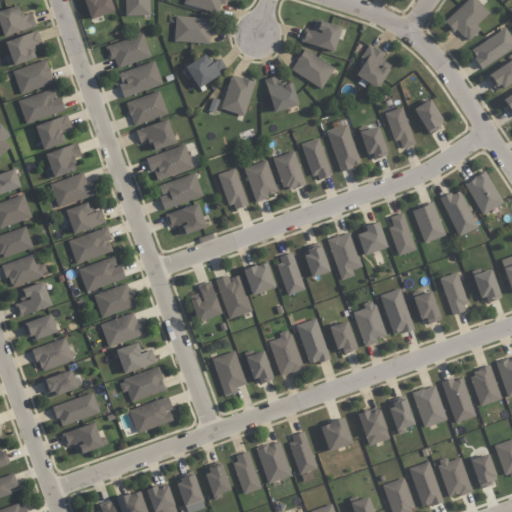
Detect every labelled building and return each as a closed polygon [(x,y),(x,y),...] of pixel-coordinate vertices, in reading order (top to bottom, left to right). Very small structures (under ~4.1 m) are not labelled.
[(82,0),(89,19),(114,12),(110,0),(82,0)] [(150,15),(149,0),(123,0),(124,16),(150,15)] [(223,0),(183,0),(183,4),(219,14),(223,0)] [(442,22),(465,0),(475,0),(488,13),(475,25),(479,29),(467,41),(463,37),(462,37),(454,29),(451,32),(442,22)] [(0,11),(0,29),(2,37),(35,26),(31,13),(22,16),(18,5),(0,11)] [(210,18),(174,17),(173,42),(209,43),(210,18)] [(333,52),(340,28),(313,20),(310,31),(304,29),(300,42),(333,52)] [(470,50),(503,28),(511,40),(511,47),(480,69),(473,59),(475,58),(470,50)] [(35,58),(32,47),(41,43),(36,30),(4,42),(13,66),(35,58)] [(150,58),(143,34),(107,45),(114,68),(150,58)] [(354,75),(375,89),(387,70),(389,66),(380,60),(384,54),(373,46),(372,48),(367,45),(358,58),(363,61),(354,75)] [(322,88),(332,66),(300,51),(290,73),(322,88)] [(219,58),(209,64),(204,55),(184,66),(196,88),(227,71),(219,58)] [(11,72),(19,95),(54,83),(45,59),(11,72)] [(118,84),(123,99),(162,84),(154,60),(117,74),(121,83),(118,84)] [(485,77),(510,60),(511,63),(511,80),(498,90),(495,85),(492,87),(485,77)] [(221,110),(245,115),(252,81),(228,76),(221,110)] [(279,85),(276,76),(263,79),(273,112),(297,105),(290,81),(279,85)] [(24,124),(63,112),(55,88),(17,101),(24,124)] [(132,126),(167,114),(159,91),(125,102),(132,126)] [(502,100),(511,93),(511,113),(509,109),(507,110),(504,107),(506,105),(502,100)] [(411,109),(428,99),(441,119),(440,119),(442,122),(437,124),(439,127),(428,135),(411,109)] [(383,114),(400,107),(413,144),(401,148),(398,140),(393,142),(383,114)] [(64,144),(60,131),(70,128),(67,116),(35,124),(41,149),(64,144)] [(148,141),(151,151),(176,143),(168,119),(134,130),(139,144),(148,141)] [(0,155),(10,148),(4,140),(9,136),(0,124),(0,155)] [(325,131),(345,124),(358,163),(350,166),(351,168),(339,172),(325,131)] [(357,128),(365,125),(367,130),(376,126),(386,155),(373,160),(372,156),(367,158),(357,128)] [(313,182),(331,176),(318,138),(301,144),(313,182)] [(76,169),(72,159),(81,155),(76,143),(42,155),(51,179),(76,169)] [(146,157),(154,182),(193,169),(184,144),(146,157)] [(304,184),(293,151),(271,158),(282,191),(304,184)] [(275,196),(268,162),(244,166),(251,200),(275,196)] [(0,194),(19,188),(13,169),(0,173),(0,194)] [(230,211),(247,205),(233,169),(217,175),(230,211)] [(463,184),(472,178),(471,177),(483,171),(502,202),(481,215),(463,184)] [(57,208),(94,195),(89,182),(85,183),(82,173),(49,184),(57,208)] [(161,196),(158,197),(163,211),(202,196),(194,173),(158,186),(161,196)] [(438,198),(449,193),(450,195),(458,190),(476,227),(457,236),(438,198)] [(0,202),(0,227),(30,218),(23,195),(0,202)] [(410,211),(419,208),(419,207),(430,202),(443,235),(423,243),(410,211)] [(100,210),(89,214),(86,203),(64,211),(72,234),(105,223),(100,210)] [(178,235),(204,229),(198,205),(164,213),(168,228),(176,226),(178,235)] [(387,228),(391,226),(388,218),(401,213),(414,250),(397,256),(387,228)] [(385,248),(377,222),(363,226),(364,232),(355,235),(361,255),(385,248)] [(0,259),(32,248),(24,227),(0,235),(0,259)] [(75,264),(111,252),(108,241),(111,240),(107,228),(67,241),(75,264)] [(339,281),(353,276),(351,271),(360,268),(349,232),(325,240),(339,281)] [(328,271),(318,243),(301,249),(311,277),(328,271)] [(287,296),(303,290),(291,253),(274,258),(287,296)] [(9,288),(47,275),(43,263),(38,264),(34,254),(2,265),(9,288)] [(511,255),(499,260),(510,294),(511,293),(511,255)] [(85,293),(123,279),(115,256),(77,269),(85,293)] [(273,289),(266,263),(242,269),(249,295),(273,289)] [(499,297),(490,269),(471,276),(480,303),(499,297)] [(438,279),(450,316),(467,310),(455,273),(438,279)] [(214,282),(228,320),(251,311),(237,274),(214,282)] [(195,286),(198,293),(187,296),(196,322),(220,314),(209,281),(195,286)] [(51,306),(43,282),(16,291),(20,302),(14,304),(18,317),(51,306)] [(100,318),(134,307),(127,284),(93,295),(100,318)] [(412,329),(399,289),(378,295),(391,336),(412,329)] [(411,297),(421,325),(439,319),(430,291),(411,297)] [(372,300),(362,304),(363,308),(351,313),(363,346),(386,338),(372,300)] [(99,324),(107,347),(145,335),(140,321),(136,322),(133,313),(99,324)] [(22,324),(29,342),(57,332),(50,314),(22,324)] [(328,359),(315,319),(295,325),(308,366),(328,359)] [(337,355),(355,349),(346,321),(328,327),(337,355)] [(288,330),(277,333),(278,338),(267,341),(278,377),(301,370),(288,330)] [(73,361),(65,337),(31,349),(40,372),(73,361)] [(156,363),(152,350),(140,353),(137,343),(115,350),(122,374),(156,363)] [(243,353),(254,385),(272,379),(262,351),(252,354),(251,350),(243,353)] [(211,359),(223,397),(236,392),(235,388),(244,384),(234,351),(211,359)] [(511,396),(511,357),(494,363),(506,398),(511,396)] [(501,399),(488,366),(467,375),(479,407),(501,399)] [(129,402),(165,391),(158,368),(118,380),(122,393),(126,392),(129,402)] [(77,388),(70,370),(42,380),(49,398),(77,388)] [(454,424),(474,416),(460,376),(439,384),(454,424)] [(445,420),(434,386),(410,393),(422,428),(445,420)] [(59,427),(99,413),(92,393),(52,407),(59,427)] [(128,411),(136,434),(172,421),(169,411),(172,410),(167,397),(128,411)] [(413,425),(404,398),(385,404),(395,435),(406,432),(404,428),(413,425)] [(388,439),(377,407),(356,414),(367,446),(388,439)] [(350,444),(342,419),(318,427),(327,452),(350,444)] [(96,423),(61,433),(65,447),(72,445),(75,454),(103,447),(96,423)] [(296,474),(314,470),(304,432),(287,436),(296,474)] [(511,439),(493,446),(504,479),(511,475),(511,439)] [(290,476),(278,442),(255,449),(266,484),(290,476)] [(241,494),(258,490),(249,452),(231,457),(241,494)] [(470,459),(476,489),(494,485),(488,455),(470,459)] [(459,458),(447,462),(445,458),(435,462),(448,499),(471,491),(459,458)] [(419,508),(440,502),(429,462),(408,468),(419,508)] [(202,469),(212,500),(220,497),(219,494),(229,491),(220,463),(202,469)] [(184,511),(191,511),(204,508),(194,472),(174,478),(184,511)] [(0,498),(11,496),(9,489),(17,487),(14,475),(0,478),(0,498)] [(411,511),(413,511),(403,478),(381,485),(389,511),(411,511)] [(175,511),(167,483),(145,490),(152,511),(175,511)] [(119,511),(146,511),(139,490),(115,499),(119,511)] [(348,503),(351,511),(371,511),(367,496),(348,503)] [(98,511),(115,511),(113,500),(97,504),(99,511),(98,511)] [(0,511),(25,511),(23,502),(0,509),(0,511)]
